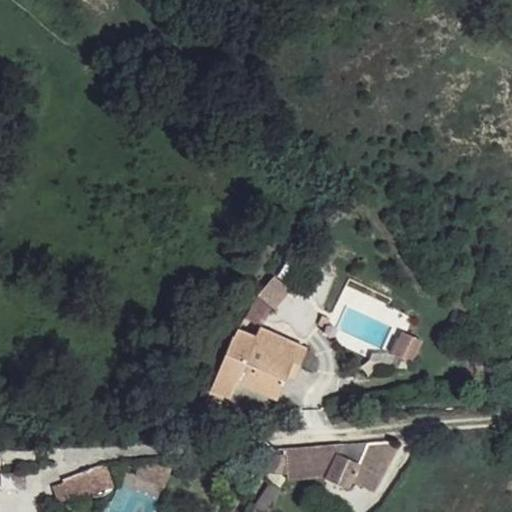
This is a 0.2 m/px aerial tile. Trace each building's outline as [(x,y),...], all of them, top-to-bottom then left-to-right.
[(277,271),(260,289),(274,304),(291,285),(277,271)] [(323,317),(319,325),(327,328),(330,320),(323,317)] [(257,335),(239,328),(213,391),(232,400),(241,383),(279,400),(289,376),(293,364),(301,366),(309,348),(262,327),(257,335)] [(415,358),(422,335),(401,329),(395,352),(415,358)] [(295,378),(301,366),(293,364),(289,376),(295,378)] [(284,448),(284,457),(285,479),(326,477),(347,485),(368,442),(284,448)] [(284,457),(277,458),(265,476),(285,475),(284,457)] [(113,485),(104,462),(61,478),(62,481),(67,496),(71,496),(74,496),(89,496),(95,495),(106,493),(113,485)] [(67,496),(62,481),(53,485),(62,509),(75,505),(71,496),(67,496)]
